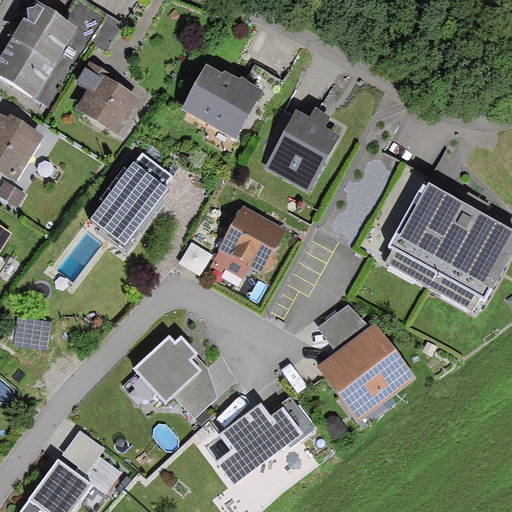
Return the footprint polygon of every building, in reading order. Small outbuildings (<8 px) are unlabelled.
[(119,23),(78,2),(68,21),(82,29),(79,34),(105,48),(119,23)] [(72,31),(32,9),(0,66),(0,78),(35,97),(72,31)] [(187,109),(238,137),(269,79),(255,71),(244,91),(208,72),(187,109)] [(136,100),(87,74),(81,87),(91,92),(80,114),(117,134),(136,100)] [(336,138),(296,117),(270,169),(310,189),(336,138)] [(37,140),(0,120),(0,177),(4,179),(0,186),(0,198),(16,208),(24,193),(12,187),(37,140)] [(165,193),(133,169),(92,224),(125,248),(165,193)] [(511,253),(511,237),(429,193),(402,243),(491,292),(511,253)] [(284,239),(239,214),(216,256),(261,281),(284,239)] [(373,331),(322,370),(359,420),(411,381),(373,331)] [(173,338),(135,371),(166,407),(205,373),(173,338)] [(271,420),(262,408),(223,437),(236,455),(220,467),(235,487),(301,438),(281,412),(271,420)] [(74,511),(93,486),(59,462),(22,511),(74,511)]
